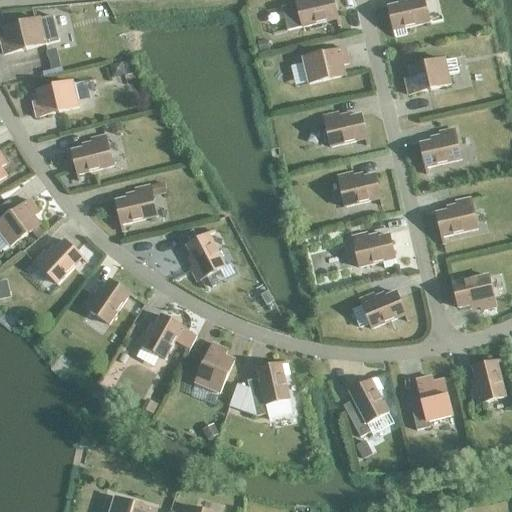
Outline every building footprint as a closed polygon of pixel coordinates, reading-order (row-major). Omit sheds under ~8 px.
[(294,0),(296,7),(281,10),(287,33),(302,30),(337,21),(332,0),(320,0),(311,2),(310,0),(294,0)] [(387,9),(394,40),(406,37),(405,31),(429,25),(422,0),(407,0),(408,4),(387,9)] [(5,40),(0,41),(0,44),(3,57),(58,44),(52,18),(3,30),(5,40)] [(265,41),(257,43),(259,54),(267,52),(265,41)] [(302,61),(308,87),(344,78),(342,68),(348,66),(344,51),(302,61)] [(120,61),(109,64),(112,74),(122,71),(120,61)] [(404,82),(408,97),(409,97),(450,87),(448,77),(458,75),(455,61),(444,64),(444,62),(408,70),(410,81),(404,82)] [(36,120),(78,110),(77,104),(88,101),(84,83),(72,86),(72,84),(36,93),(38,103),(32,105),(36,120)] [(338,115),(323,119),(330,150),(366,141),(360,117),(339,122),(338,115)] [(121,124),(110,125),(111,136),(122,134),(121,124)] [(419,147),(425,171),(461,162),(454,131),(439,135),(440,142),(419,147)] [(92,148),(71,153),(77,177),(113,169),(105,138),(90,141),(92,148)] [(352,175),(337,179),(344,210),(380,201),(374,177),(353,182),(352,175)] [(163,185),(149,188),(151,197),(165,194),(163,185)] [(121,228),(156,219),(151,197),(149,188),(134,192),(136,199),(115,204),(121,228)] [(435,216),(441,240),(477,232),(470,200),(455,204),(456,211),(435,216)] [(4,206),(0,208),(0,235),(0,237),(0,236),(0,253),(9,247),(10,249),(40,227),(33,218),(38,215),(29,202),(11,216),(4,206)] [(384,270),(395,268),(396,268),(389,237),(368,242),(366,235),(351,239),(359,270),(383,264),(384,270)] [(190,271),(197,284),(225,269),(208,237),(186,248),(196,267),(190,271)] [(44,254),(34,265),(57,287),(82,260),(64,243),(49,259),(44,254)] [(452,286),(458,310),(479,305),(480,312),(495,309),(488,278),(452,286)] [(91,296),(82,309),(109,327),(129,297),(109,282),(97,300),(91,296)] [(6,283),(0,284),(0,302),(10,300),(6,283)] [(267,292),(260,296),(266,306),(273,303),(267,292)] [(376,303),(373,296),(359,302),(371,331),(405,317),(396,294),(376,303)] [(144,333),(136,346),(164,362),(182,330),(160,318),(150,336),(144,333)] [(212,346),(195,386),(219,396),(234,362),(224,358),(226,352),(212,346)] [(470,393),(474,408),(505,400),(496,364),(472,370),(477,391),(470,393)] [(260,387),(248,390),(249,394),(255,419),(267,416),(269,423),(292,417),(288,402),(289,402),(283,378),(289,377),(287,366),(287,365),(257,372),(260,387)] [(433,385),(431,379),(416,383),(421,405),(410,408),(416,433),(429,430),(428,424),(452,418),(443,382),(433,385)] [(382,391),(377,381),(376,380),(349,395),(356,409),(346,414),(359,440),(370,434),(366,427),(388,415),(376,394),(382,391)] [(247,390),(238,412),(255,419),(249,394),(248,390),(247,390)] [(146,401),(141,412),(154,418),(159,408),(146,401)] [(213,427),(202,432),(208,442),(219,437),(213,427)] [(364,443),(355,448),(362,461),(371,456),(364,443)] [(154,511),(114,500),(110,511),(154,511)]
